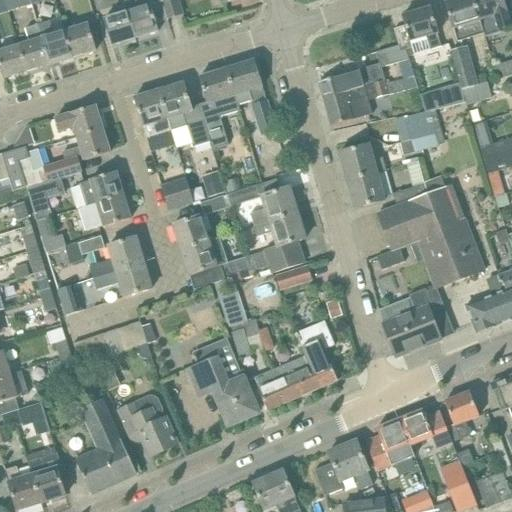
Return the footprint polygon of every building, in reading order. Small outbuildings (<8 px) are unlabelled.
[(0,1),(0,14),(9,12),(5,0),(0,1)] [(5,0),(9,12),(32,5),(30,0),(5,0)] [(134,0),(138,10),(127,13),(135,38),(151,34),(154,32),(159,31),(157,23),(165,21),(164,19),(158,0),(134,0)] [(179,0),(158,0),(164,19),(183,13),(179,0)] [(455,0),(446,3),(451,22),(453,29),(454,29),(458,42),(469,39),(469,38),(484,33),(482,28),(473,0),(455,0)] [(503,0),(473,0),(482,28),(497,24),(499,29),(511,26),(507,13),(507,12),(503,0)] [(405,50),(407,57),(429,50),(430,51),(442,47),(430,7),(403,16),(406,26),(394,29),(399,46),(401,51),(405,50)] [(104,20),(106,26),(112,45),(135,38),(127,13),(104,20)] [(50,20),(38,25),(50,65),(73,57),(65,32),(55,35),(50,20)] [(30,43),(19,46),(27,72),(50,65),(38,25),(25,29),(30,43)] [(65,32),(73,57),(97,50),(89,25),(65,32)] [(0,51),(0,66),(4,79),(27,72),(19,46),(0,51)] [(324,99),(385,82),(381,68),(408,60),(407,57),(405,50),(401,51),(399,46),(377,53),(380,64),(358,70),(359,71),(319,82),(324,99)] [(459,80),(461,88),(462,90),(487,83),(487,82),(485,75),(476,78),(467,46),(450,51),(459,80)] [(511,59),(494,65),(498,79),(511,74),(511,59)] [(226,70),(239,111),(240,110),(238,105),(252,101),(253,105),(252,106),(262,136),(277,131),(255,61),(226,70)] [(211,143),(213,149),(229,144),(220,116),(239,111),(226,70),(199,78),(207,103),(200,105),(201,110),(211,143)] [(409,90),(418,115),(427,113),(418,87),(415,77),(386,84),(385,82),(324,99),(331,126),(350,121),(371,115),(367,100),(376,98),(376,100),(389,96),(389,95),(409,90)] [(193,112),(184,83),(158,90),(171,130),(177,148),(193,143),(194,148),(211,143),(201,110),(193,112)] [(487,83),(462,90),(466,104),(466,105),(492,98),(487,83)] [(435,109),(436,111),(466,104),(462,90),(461,88),(442,93),(446,107),(435,109)] [(147,138),(171,130),(158,90),(134,98),(147,138)] [(103,129),(96,106),(70,114),(55,119),(59,132),(74,127),(77,137),(103,129)] [(412,141),(436,135),(430,112),(427,113),(418,115),(406,118),(409,131),(389,136),(392,145),(412,141)] [(511,138),(493,144),(486,122),(473,125),(484,160),(511,151),(511,138)] [(30,160),(19,162),(27,188),(27,189),(49,182),(49,183),(82,173),(78,162),(84,160),(85,161),(110,153),(103,129),(77,137),(80,147),(63,153),(66,160),(44,167),(45,167),(33,171),(30,160)] [(439,147),(436,135),(412,141),(415,151),(415,153),(439,147)] [(340,153),(347,181),(377,174),(377,173),(386,170),(383,158),(373,160),(368,145),(359,148),(340,153)] [(26,147),(15,151),(19,162),(30,160),(26,147)] [(15,151),(3,154),(15,192),(27,188),(19,162),(15,151)] [(511,151),(484,160),(489,174),(495,197),(499,208),(510,205),(507,194),(505,194),(498,171),(511,166),(511,151)] [(3,154),(0,155),(0,194),(0,196),(15,192),(3,154)] [(397,205),(427,195),(424,184),(424,183),(418,161),(406,165),(408,171),(414,170),(418,186),(414,188),(393,195),(397,205)] [(98,204),(123,196),(116,172),(80,184),(87,206),(98,203),(98,204)] [(347,181),(355,209),(384,201),(377,174),(347,181)] [(427,195),(446,188),(441,176),(424,183),(424,184),(427,195)] [(187,179),(181,181),(162,187),(169,211),(195,203),(190,188),(195,186),(193,179),(188,181),(187,179)] [(238,179),(225,184),(228,193),(241,189),(238,179)] [(251,214),(255,227),(298,213),(290,188),(280,191),(277,180),(257,186),(231,194),(234,206),(261,197),(265,209),(251,214)] [(51,183),(27,190),(29,197),(31,202),(39,200),(55,195),(51,183)] [(98,204),(98,203),(87,206),(79,209),(86,231),(105,225),(105,227),(131,219),(123,196),(98,204)] [(227,210),(223,198),(202,205),(205,217),(227,210)] [(15,206),(19,220),(29,217),(24,203),(15,206)] [(37,223),(48,219),(44,207),(33,210),(33,211),(37,223)] [(306,239),(298,213),(255,227),(258,237),(272,233),(277,248),(266,251),(271,266),(273,274),(304,264),(297,242),(306,239)] [(173,225),(182,251),(208,242),(200,216),(173,225)] [(46,252),(47,253),(65,247),(66,246),(63,234),(53,237),(48,219),(37,223),(41,234),(42,241),(46,252)] [(27,252),(38,249),(31,225),(20,228),(27,252)] [(501,245),(510,242),(508,235),(506,229),(497,232),(501,245)] [(104,250),(100,238),(79,245),(79,243),(65,247),(71,264),(84,260),(83,257),(104,250)] [(90,266),(94,279),(144,263),(136,238),(108,246),(112,260),(90,266)] [(208,242),(182,251),(190,276),(202,272),(207,287),(228,279),(227,277),(239,273),(235,262),(228,264),(220,238),(208,242)] [(418,242),(411,245),(416,262),(424,259),(418,242)] [(426,266),(434,289),(484,271),(476,247),(426,266)] [(34,275),(45,271),(38,249),(27,252),(32,267),(34,275)] [(405,262),(400,249),(392,252),(377,257),(382,271),(405,262)] [(253,272),(271,266),(266,251),(248,257),(253,272)] [(119,283),(124,298),(152,289),(144,263),(94,279),(97,290),(119,283)] [(276,277),(280,290),(312,280),(308,267),(276,277)] [(34,275),(41,298),(52,294),(45,271),(34,275)] [(511,271),(497,277),(499,280),(502,279),(502,281),(508,279),(510,288),(504,291),(509,307),(505,309),(510,321),(511,319),(511,271)] [(467,306),(474,326),(477,334),(496,327),(495,326),(510,321),(505,309),(509,307),(504,291),(510,288),(508,279),(502,281),(502,279),(499,280),(497,277),(488,281),(494,296),(467,306)] [(58,290),(66,316),(81,311),(73,285),(58,290)] [(238,292),(218,297),(227,328),(246,322),(238,292)] [(417,314),(384,327),(396,358),(441,340),(441,339),(432,316),(431,313),(435,311),(427,292),(410,298),(417,314)] [(41,298),(45,312),(46,312),(51,327),(61,324),(56,309),(52,294),(41,298)] [(337,300),(327,303),(332,319),(343,315),(337,300)] [(444,311),(432,316),(441,339),(453,334),(444,311)] [(9,329),(12,340),(49,328),(46,318),(9,329)] [(230,328),(232,334),(239,356),(251,352),(246,338),(258,334),(256,319),(243,323),(230,328)] [(325,322),(296,334),(305,357),(318,389),(338,381),(324,349),(334,345),(325,322)] [(127,327),(135,350),(147,346),(147,344),(141,327),(139,328),(138,323),(127,327)] [(141,327),(147,344),(156,341),(150,324),(141,327)] [(55,343),(60,359),(72,355),(76,354),(73,345),(74,345),(72,338),(68,326),(44,333),(48,346),(55,343)] [(116,331),(124,354),(135,350),(127,327),(116,331)] [(267,328),(257,331),(258,334),(264,351),(274,348),(267,328)] [(116,331),(105,334),(113,357),(124,354),(116,331)] [(105,334),(94,338),(102,361),(113,357),(105,334)] [(94,338),(84,342),(91,364),(102,361),(94,338)] [(224,417),(236,412),(240,422),(259,414),(227,339),(192,353),(198,367),(188,371),(199,398),(214,392),(224,417)] [(355,357),(350,341),(343,344),(347,359),(355,357)] [(73,345),(76,354),(81,368),(91,364),(84,342),(74,345),(73,345)] [(0,352),(0,377),(11,375),(3,351),(0,352)] [(60,359),(64,374),(76,371),(72,355),(60,359)] [(277,368),(291,401),(318,389),(305,357),(277,368)] [(112,367),(101,372),(109,391),(121,386),(112,367)] [(260,393),(267,411),(291,401),(277,368),(253,377),(260,393)] [(0,377),(0,403),(18,398),(11,375),(0,377)] [(511,433),(507,436),(511,449),(511,378),(511,376),(490,384),(501,412),(510,408),(511,413),(511,433)] [(454,425),(447,428),(453,444),(454,448),(455,448),(453,442),(470,436),(465,422),(479,417),(477,411),(470,392),(445,402),(452,420),(454,425)] [(117,408),(122,420),(130,439),(139,434),(150,458),(178,445),(166,416),(162,418),(163,415),(163,410),(158,399),(154,396),(149,395),(136,401),(136,400),(117,408)] [(84,477),(92,495),(138,475),(129,457),(103,400),(80,410),(99,450),(76,460),(84,477)] [(23,424),(35,421),(38,434),(49,430),(42,405),(20,412),(23,424)] [(423,411),(400,420),(411,446),(433,437),(438,450),(453,444),(447,428),(440,412),(426,418),(423,411)] [(380,437),(366,443),(373,461),(376,467),(378,472),(415,458),(411,446),(400,420),(377,429),(380,437)] [(0,429),(0,445),(9,442),(4,428),(0,429)] [(491,440),(506,478),(511,475),(511,469),(499,437),(491,440)] [(333,463),(315,470),(326,495),(344,488),(341,482),(355,476),(361,490),(373,485),(368,471),(369,471),(357,441),(328,452),(333,463)] [(42,458),(29,461),(42,503),(54,500),(54,502),(65,499),(64,497),(66,496),(60,477),(57,469),(46,472),(42,458)] [(5,471),(18,511),(42,503),(29,461),(33,476),(21,480),(17,467),(5,471)] [(277,506),(279,511),(301,511),(283,470),(253,483),(265,511),(277,506)] [(476,482),(487,508),(511,498),(511,496),(503,472),(476,482)] [(464,474),(445,481),(457,511),(458,511),(464,511),(477,506),(464,474)] [(343,505),(344,511),(385,511),(384,500),(343,505)]
